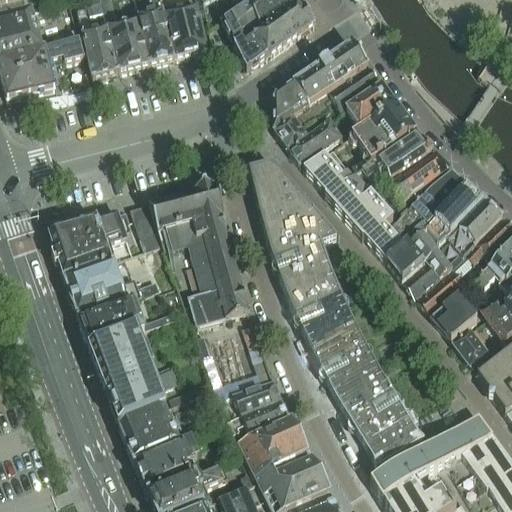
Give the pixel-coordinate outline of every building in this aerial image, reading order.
[(0,0),(0,26),(25,19),(20,0),(0,0)] [(54,0),(44,0),(47,13),(57,11),(54,0)] [(149,73),(138,28),(116,33),(108,0),(98,0),(118,81),(149,73)] [(140,12),(136,0),(129,0),(134,14),(140,12)] [(137,24),(138,28),(149,73),(175,67),(163,22),(160,10),(157,0),(146,0),(150,13),(152,12),(154,19),(137,24)] [(194,2),(193,0),(157,0),(160,10),(188,3),(187,0),(190,0),(192,2),(194,2)] [(232,18),(233,20),(246,12),(264,0),(199,0),(203,10),(213,3),(227,7),(232,3),(239,13),(232,18)] [(257,29),(261,35),(274,27),(297,10),(296,9),(296,8),(290,0),(264,0),(246,12),(257,29)] [(98,1),(87,3),(89,11),(100,9),(98,1)] [(302,17),(297,10),(274,27),(289,49),(313,33),(302,16),(302,17)] [(257,29),(246,12),(233,20),(220,29),(230,49),(247,42),(245,37),(257,29)] [(163,22),(175,67),(207,59),(195,14),(163,22)] [(87,17),(76,19),(90,79),(92,87),(117,81),(106,37),(92,40),(87,17)] [(32,18),(25,19),(0,26),(0,67),(42,56),(32,18)] [(261,35),(250,43),(265,66),(289,49),(274,27),(261,35)] [(66,49),(77,46),(74,36),(64,39),(66,49)] [(249,77),(265,66),(250,43),(233,55),(243,75),(249,77)] [(79,46),(42,56),(0,67),(0,85),(6,108),(54,96),(51,82),(65,78),(64,71),(84,65),(79,46)] [(322,73),(338,94),(366,74),(351,53),(322,73)] [(293,92),(310,114),(338,94),(322,73),(293,92)] [(330,109),(339,122),(379,93),(367,75),(366,74),(338,94),(310,114),(293,125),(302,137),(330,118),(326,112),(330,109)] [(272,138),(273,138),(293,125),(310,114),(293,92),(274,104),(272,110),(272,138)] [(393,114),(380,95),(379,93),(339,122),(349,137),(354,133),(358,139),(393,114)] [(360,177),(369,171),(413,141),(393,114),(358,139),(348,146),(363,169),(351,176),(354,182),(360,178),(360,177)] [(273,138),(287,158),(307,144),(307,143),(306,144),(301,137),(302,137),(293,125),(273,138)] [(296,170),(300,174),(342,147),(339,143),(329,128),(307,143),(307,144),(287,158),(296,170)] [(413,141),(369,171),(360,177),(360,178),(366,187),(381,177),(389,189),(432,160),(414,142),(413,141)] [(324,204),(343,225),(373,205),(354,184),(335,156),(303,178),(325,203),(324,204)] [(447,176),(434,162),(386,195),(400,211),(447,176)] [(339,251),(274,174),(273,174),(272,173),(271,173),(270,172),(268,173),(247,178),(269,259),(322,254),(335,249),(338,251),(339,251)] [(409,214),(389,235),(404,253),(406,251),(422,237),(467,195),(465,193),(450,179),(432,195),(410,216),(409,214)] [(199,302),(187,306),(195,336),(248,321),(221,223),(223,223),(214,193),(191,200),(192,201),(151,211),(159,233),(165,253),(167,260),(187,255),(199,297),(197,298),(199,302)] [(484,211),(467,195),(422,237),(435,253),(484,211)] [(363,246),(385,271),(402,255),(383,233),(392,226),(373,205),(343,225),(362,247),(363,246)] [(151,211),(129,218),(142,260),(165,253),(159,233),(151,211)] [(450,276),(466,261),(502,228),(500,226),(484,211),(435,253),(435,254),(436,257),(446,248),(458,261),(447,272),(450,276)] [(129,238),(127,231),(129,230),(125,219),(96,227),(111,267),(112,267),(113,264),(109,252),(119,249),(120,250),(127,247),(125,241),(128,240),(129,238)] [(111,269),(111,267),(96,227),(95,227),(95,226),(88,228),(88,229),(51,239),(48,244),(63,286),(111,269)] [(511,236),(502,228),(466,261),(473,269),(482,262),(489,269),(511,247),(511,236)] [(435,253),(422,237),(406,251),(425,273),(403,294),(414,308),(450,276),(447,272),(436,257),(435,254),(435,253)] [(406,251),(404,253),(402,255),(385,271),(403,294),(425,273),(406,251)] [(471,290),(474,293),(480,300),(495,286),(499,291),(506,286),(507,288),(511,283),(511,251),(482,279),(471,290)] [(285,303),(309,357),(355,335),(333,285),(322,254),(269,259),(285,303)] [(458,286),(473,269),(466,261),(450,276),(414,308),(431,327),(458,305),(468,297),(458,286)] [(116,310),(117,314),(133,308),(159,299),(155,289),(137,295),(134,287),(120,292),(111,269),(63,286),(77,324),(116,310)] [(506,286),(499,291),(498,292),(511,307),(511,308),(502,317),(505,319),(511,311),(511,283),(507,288),(506,286)] [(476,328),(458,305),(431,327),(449,349),(476,328)] [(142,331),(133,308),(117,314),(79,326),(90,358),(136,341),(143,337),(175,326),(174,320),(142,331)] [(505,355),(511,349),(511,329),(505,319),(502,317),(496,308),(478,320),(505,355)] [(252,332),(241,335),(252,370),(262,367),(252,332)] [(370,365),(355,335),(309,357),(334,403),(355,391),(362,388),(363,387),(365,385),(366,384),(368,382),(369,381),(369,379),(370,375),(370,373),(371,372),(370,370),(370,368),(369,366),(370,365)] [(470,376),(489,361),(469,338),(452,352),(470,376)] [(139,348),(136,341),(90,358),(106,399),(152,381),(147,369),(153,366),(146,346),(139,348)] [(215,408),(270,390),(262,367),(252,370),(255,380),(220,392),(203,342),(195,345),(215,408)] [(511,355),(477,384),(505,423),(511,418),(511,355)] [(402,466),(404,470),(409,467),(407,463),(405,460),(423,449),(416,442),(398,412),(398,411),(399,410),(399,409),(399,408),(399,406),(398,405),(397,404),(396,403),(395,403),(394,403),(393,402),(392,403),(380,384),(370,365),(369,366),(370,368),(370,370),(371,372),(370,373),(370,375),(369,379),(369,381),(368,382),(366,384),(365,385),(363,387),(362,388),(355,391),(400,463),(402,466)] [(106,399),(119,434),(165,416),(158,399),(179,392),(173,376),(153,384),(152,381),(106,399)] [(241,423),(281,408),(273,389),(270,390),(215,408),(220,418),(236,412),(241,423)] [(168,405),(171,413),(207,400),(204,391),(168,405)] [(400,463),(355,391),(334,403),(337,408),(373,468),(376,478),(400,463)] [(247,446),(249,445),(289,427),(281,408),(241,423),(226,430),(232,442),(238,440),(236,436),(242,433),(247,445),(247,446)] [(119,434),(133,470),(180,451),(165,416),(119,434)] [(382,511),(383,511),(511,511),(511,471),(504,460),(492,444),(478,425),(464,434),(449,443),(409,467),(396,475),(370,491),(382,511)] [(289,427),(249,445),(247,446),(247,445),(235,449),(254,486),(267,480),(271,476),(306,461),(289,427)] [(133,470),(148,506),(196,485),(189,468),(198,465),(190,446),(180,451),(133,470)] [(254,486),(256,489),(267,511),(300,511),(329,500),(309,467),(306,461),(271,476),(267,480),(254,486)] [(148,506),(150,511),(203,511),(204,511),(198,500),(227,487),(222,475),(235,469),(233,464),(204,476),(207,481),(196,485),(148,506)] [(252,492),(247,481),(239,484),(240,488),(234,490),(237,499),(246,495),(252,492)] [(237,499),(220,506),(222,511),(253,511),(246,495),(237,499)] [(336,511),(329,500),(300,511),(336,511)]
